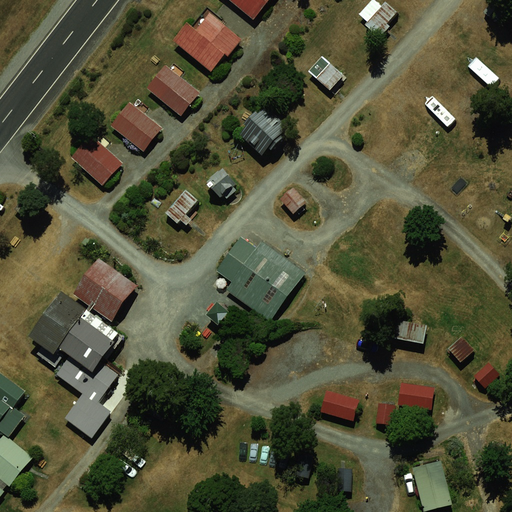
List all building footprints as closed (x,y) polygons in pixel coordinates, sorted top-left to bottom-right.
[(269,0),(227,0),(253,20),(269,0)] [(498,0),(493,0),(483,11),(494,21),(507,8),(498,0)] [(385,2),(365,24),(380,38),(390,27),(386,23),(396,12),(385,2)] [(244,38),(209,9),(180,45),(215,73),(244,38)] [(343,75),(322,56),(309,71),(330,90),(343,75)] [(203,92),(172,66),(150,92),(181,118),(203,92)] [(167,127),(136,101),(114,127),(146,153),(167,127)] [(289,128),(264,105),(238,133),(263,156),(289,128)] [(129,167),(99,143),(79,168),(108,192),(129,167)] [(236,184),(223,169),(208,182),(221,197),(236,184)] [(294,188),(281,199),(293,214),(307,202),(294,188)] [(185,190),(166,212),(178,223),(197,201),(185,190)] [(304,273),(262,243),(258,249),(240,236),(215,270),(232,282),(226,290),(269,321),(304,273)] [(99,259),(74,293),(111,321),(137,287),(99,259)] [(120,334),(64,293),(32,336),(66,361),(88,377),(100,361),(120,334)] [(390,337),(422,344),(426,326),(394,319),(390,337)] [(462,337),(448,349),(461,362),(474,350),(462,337)] [(88,377),(66,361),(57,374),(82,392),(63,418),(91,438),(112,410),(99,400),(118,373),(100,361),(88,377)] [(499,374),(488,363),(475,376),(486,388),(499,374)] [(22,392),(0,375),(0,428),(8,435),(22,417),(10,408),(22,392)] [(435,387),(402,382),(398,405),(431,409),(435,387)] [(360,400),(327,390),(320,411),(353,421),(360,400)] [(395,406),(379,403),(375,423),(392,426),(395,406)] [(32,457),(4,436),(0,440),(0,477),(10,485),(32,457)] [(296,473),(308,477),(315,457),(302,454),(296,473)] [(441,461),(413,468),(423,511),(451,505),(441,461)] [(352,469),(339,468),(338,491),(350,492),(352,469)]
